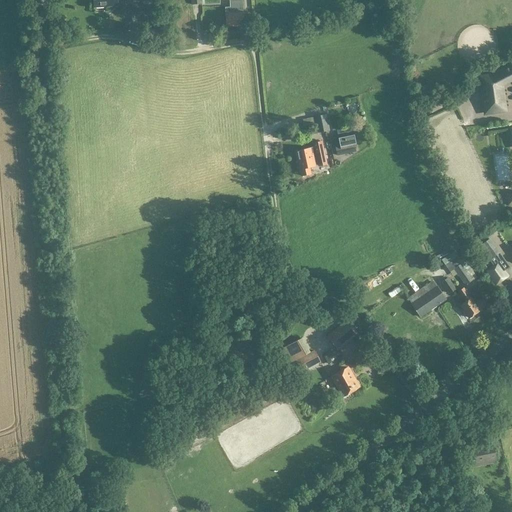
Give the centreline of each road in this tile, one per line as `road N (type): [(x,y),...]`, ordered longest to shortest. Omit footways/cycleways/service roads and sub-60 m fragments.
road 1 (track): [(460,511),(435,413),(378,340),(284,260),(252,38),(182,51),(117,33),(49,40)]
road 2 (track): [(49,40),(67,491)]
road 3 (tertiary): [(295,511),(511,335)]
